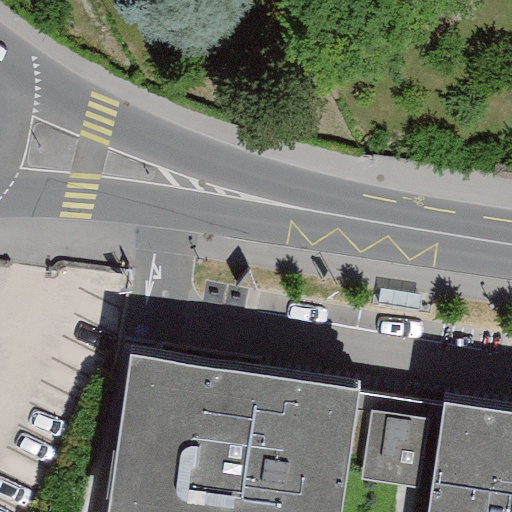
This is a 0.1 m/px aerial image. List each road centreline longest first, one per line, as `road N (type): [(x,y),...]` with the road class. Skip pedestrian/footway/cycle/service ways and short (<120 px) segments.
road 1 (secondary): [(341,216),(0,72)]
road 2 (secondary): [(0,195),(341,216)]
road 3 (secondary): [(511,243),(341,216)]
